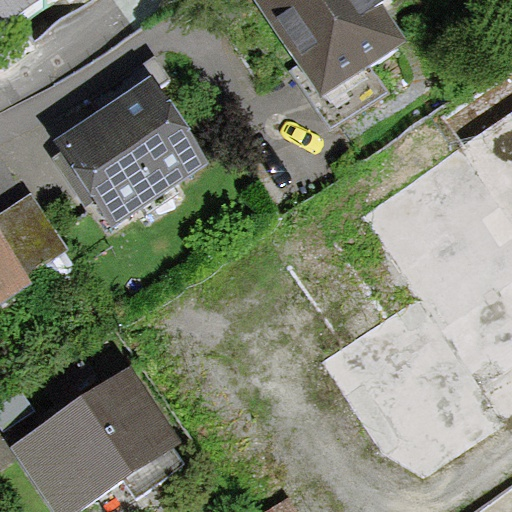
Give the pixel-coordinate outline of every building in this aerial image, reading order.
[(0,0),(0,35),(50,0),(0,0)] [(383,0),(257,0),(298,65),(289,71),(326,130),(389,91),(372,64),(410,41),(383,0)] [(170,79),(155,57),(144,65),(151,73),(160,86),(170,79)] [(151,73),(55,138),(64,151),(54,158),(86,206),(96,200),(113,227),(211,163),(160,86),(151,73)] [(408,481),(511,418),(511,89),(345,190),(405,288),(322,339),(408,481)] [(0,213),(0,230),(28,274),(68,251),(29,193),(0,213)] [(0,306),(34,284),(28,274),(0,230),(0,306)] [(146,345),(213,470),(271,440),(203,315),(146,345)] [(132,365),(11,449),(54,511),(76,511),(127,477),(138,492),(185,460),(174,444),(183,438),(132,365)] [(22,388),(0,402),(0,429),(3,434),(37,410),(22,388)] [(303,511),(293,495),(266,511),(303,511)]
